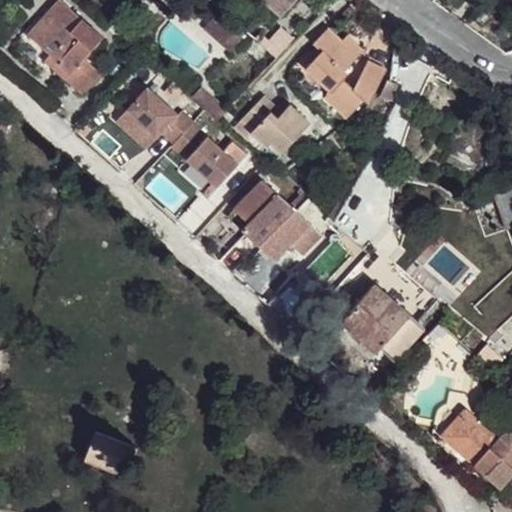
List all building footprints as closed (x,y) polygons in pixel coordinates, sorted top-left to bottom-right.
[(54,68),(66,79),(84,59),(103,38),(61,0),(60,0),(49,13),(54,18),(35,40),(58,62),(54,68)] [(113,0),(100,0),(98,3),(105,9),(114,1),(113,0)] [(245,0),(249,3),(251,0),(266,0),(282,14),(295,0),(245,0)] [(314,0),(312,2),(322,11),(328,5),(322,0),(314,0)] [(204,26),(222,42),(233,30),(215,14),(204,26)] [(140,19),(130,31),(149,47),(159,36),(140,19)] [(345,36),(340,41),(326,28),(311,43),(320,51),(305,67),(329,91),(324,96),(346,117),(362,100),(368,103),(386,69),(366,59),(352,88),(342,78),(346,74),(343,71),(362,51),(345,36)] [(233,30),(222,42),(231,50),(242,37),(233,30)] [(84,59),(66,79),(83,94),(101,75),(84,59)] [(161,133),(173,143),(192,122),(193,121),(181,110),(178,114),(147,86),(126,109),(157,137),(161,133)] [(201,86),(190,97),(199,105),(210,94),(201,86)] [(392,86),(385,102),(398,107),(405,90),(392,86)] [(205,111),(216,121),(226,110),(210,94),(199,105),(205,111)] [(261,95),(230,129),(243,141),(251,132),(267,146),(270,142),(281,152),(308,123),(288,104),(280,113),(275,118),(269,112),(275,107),(261,95)] [(275,107),(269,112),(275,118),(280,113),(275,107)] [(173,143),(171,146),(217,186),(238,163),(192,122),(173,143)] [(331,135),(338,130),(328,122),(323,127),(331,135)] [(228,216),(242,229),(275,193),(261,180),(228,216)] [(502,191),(484,198),(490,214),(495,225),(511,219),(507,208),(502,191)] [(242,229),(275,260),(308,223),(275,193),(242,229)] [(394,354),(421,323),(375,283),(342,320),(377,351),(383,345),(394,354)] [(426,320),(433,327),(439,322),(431,314),(426,320)] [(454,335),(508,384),(511,379),(511,371),(509,369),(511,365),(511,363),(486,341),(482,345),(475,338),(478,335),(465,323),(454,335)] [(502,487),(511,476),(511,433),(510,433),(504,434),(498,438),(468,410),(470,410),(472,408),(472,405),(471,402),(467,401),(464,402),(463,405),(465,409),(443,433),(502,487)] [(95,430),(84,458),(126,476),(138,449),(95,430)]
